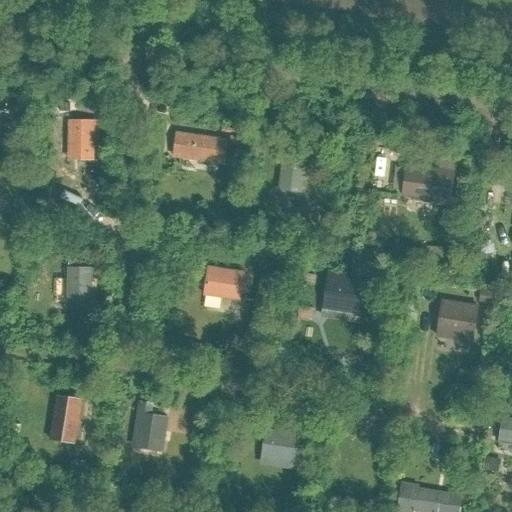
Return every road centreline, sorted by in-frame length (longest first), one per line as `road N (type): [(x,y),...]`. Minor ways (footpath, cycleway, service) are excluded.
road 1 (unknown): [(132,54),(124,354),(135,372),(180,391),(336,414),(401,413)]
road 2 (unclassified): [(511,110),(0,34)]
